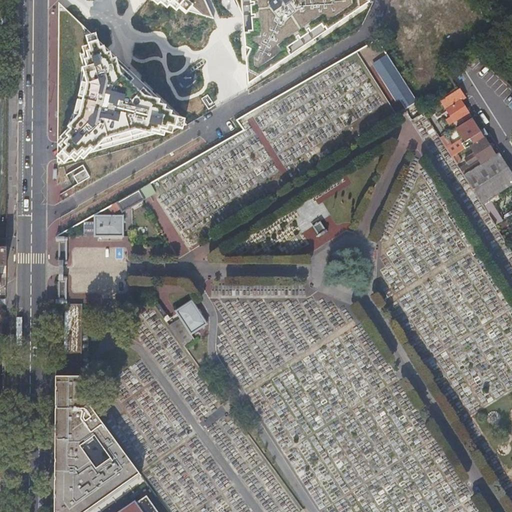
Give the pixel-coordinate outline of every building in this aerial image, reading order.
[(62,0),(58,0),(57,167),(106,147),(111,143),(115,138),(118,133),(120,123),(132,128),(165,123),(168,114),(126,63),(62,0)] [(156,0),(209,17),(201,0),(156,0)] [(368,1),(365,0),(231,0),(233,2),(240,1),(239,40),(235,46),(238,74),(238,83),(368,1)] [(393,12),(404,12),(405,1),(394,0),(393,12)] [(394,65),(388,56),(377,62),(383,72),(394,65)] [(394,65),(383,72),(386,76),(397,69),(394,65)] [(397,69),(386,76),(383,78),(390,89),(403,80),(397,69)] [(459,88),(440,100),(450,117),(446,119),(449,124),(457,119),(460,123),(470,116),(460,100),(464,97),(459,88)] [(417,101),(411,93),(401,100),(406,108),(417,101)] [(444,135),(440,137),(452,156),(459,151),(469,145),(483,136),(487,133),(484,128),(479,131),(470,118),(456,128),(462,138),(450,145),(444,135)] [(483,136),(469,145),(473,151),(465,155),(468,160),(476,155),(480,163),(492,155),(499,151),(495,145),(490,148),(483,136)] [(459,151),(452,156),(455,161),(462,156),(459,151)] [(511,172),(499,151),(492,155),(511,185),(511,183),(511,172)] [(470,169),(463,173),(482,203),(511,185),(492,155),(480,163),(470,169)] [(465,162),(458,166),(463,173),(470,169),(465,162)] [(87,178),(90,175),(86,168),(75,174),(79,182),(87,178)] [(155,193),(149,183),(116,202),(122,211),(155,193)] [(511,186),(511,185),(482,203),(495,224),(508,215),(503,206),(511,200),(511,186)] [(94,236),(123,236),(123,215),(94,215),(94,236)] [(320,222),(313,226),(317,235),(325,231),(320,222)] [(57,236),(56,236),(56,241),(59,241),(58,265),(58,270),(58,274),(58,298),(55,298),(55,304),(56,304),(65,303),(65,302),(66,302),(67,299),(66,299),(66,278),(67,278),(66,276),(64,276),(64,275),(62,275),(62,270),(62,263),(64,263),(67,263),(67,259),(66,259),(66,240),(67,240),(67,237),(65,237),(65,236),(64,236),(57,236)] [(180,317),(190,333),(206,322),(191,299),(175,309),(180,317)] [(153,304),(162,316),(163,316),(166,320),(170,318),(167,313),(166,314),(159,304),(153,304)] [(62,306),(62,351),(78,351),(77,306),(62,306)] [(193,337),(190,333),(180,317),(169,324),(182,344),(193,337)] [(81,375),(55,375),(55,392),(55,432),(53,511),(86,511),(140,475),(80,394),(81,375)] [(157,511),(146,495),(135,503),(134,502),(119,511),(157,511)]
